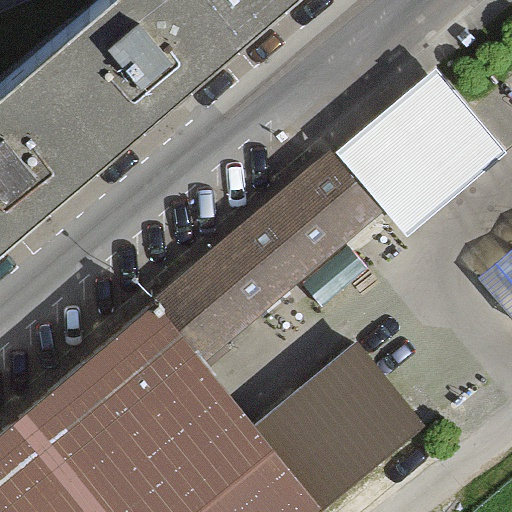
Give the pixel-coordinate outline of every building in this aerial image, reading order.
[(110,135),(238,27),(214,0),(89,0),(34,47),(110,135)] [(214,0),(238,27),(269,0),(214,0)] [(0,75),(0,228),(110,135),(34,47),(0,75)] [(503,140),(436,61),(344,138),(411,217),(503,140)] [(155,299),(204,358),(380,212),(331,152),(155,299)] [(511,316),(511,239),(474,272),(511,317),(511,316)] [(0,511),(302,511),(319,498),(253,417),(204,358),(155,299),(0,426),(0,511)] [(356,333),(253,417),(319,498),(422,413),(356,333)]
